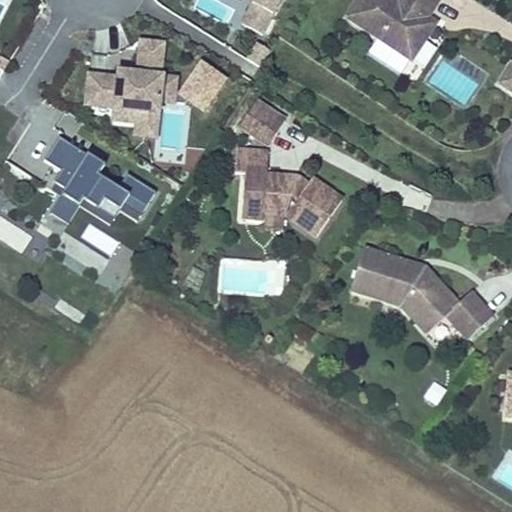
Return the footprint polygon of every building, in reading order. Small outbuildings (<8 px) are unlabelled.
[(251,0),(257,3),(242,28),(269,44),(294,0),(251,0)] [(430,0),(432,0),(436,2),(437,0),(352,0),(344,14),(411,59),(437,21),(427,15),(423,12),(430,0)] [(427,15),(436,2),(432,0),(430,0),(423,12),(427,15)] [(118,77),(85,75),(84,110),(116,112),(115,125),(137,126),(136,140),(163,141),(164,115),(188,116),(190,75),(179,74),(181,44),(143,43),(142,67),(119,66),(118,77)] [(246,60),(260,68),(270,51),(256,43),(246,60)] [(511,94),(511,60),(508,58),(493,82),(511,94)] [(254,97),(236,123),(265,143),(283,118),(254,97)] [(84,151),(59,136),(44,160),(74,178),(54,212),(69,221),(82,199),(116,219),(127,201),(147,212),(159,191),(128,173),(123,181),(110,174),(120,157),(91,140),(84,151)] [(245,169),(244,197),(263,198),(263,210),(288,211),(317,233),(342,193),(314,173),(308,182),(295,171),(269,170),(269,147),(236,146),(235,168),(245,169)] [(263,198),(244,197),(244,214),(264,216),(263,210),(263,198)] [(0,217),(0,238),(24,249),(32,231),(0,217)] [(111,256),(120,240),(87,222),(79,239),(111,256)] [(352,287),(387,298),(390,289),(408,297),(427,319),(438,309),(445,315),(469,341),(496,316),(474,291),(461,302),(428,267),(425,272),(410,265),(412,260),(366,246),(352,287)] [(428,267),(412,260),(410,265),(425,272),(428,267)] [(390,289),(387,298),(399,302),(426,333),(445,315),(438,309),(427,319),(408,297),(390,289)] [(424,401),(437,408),(447,390),(434,383),(424,401)]
